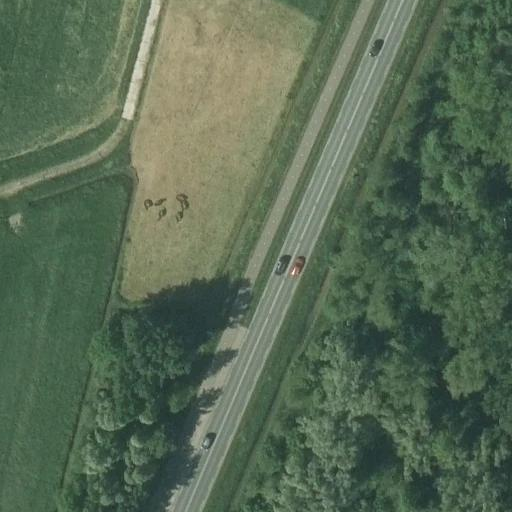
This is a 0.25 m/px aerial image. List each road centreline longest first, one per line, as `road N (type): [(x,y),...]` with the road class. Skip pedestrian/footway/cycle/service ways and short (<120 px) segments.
road 1 (primary): [(184,511),(399,0)]
road 2 (track): [(159,0),(125,136),(89,162),(0,195)]
